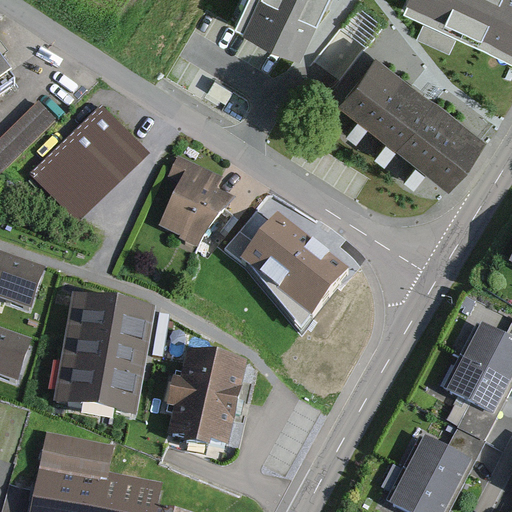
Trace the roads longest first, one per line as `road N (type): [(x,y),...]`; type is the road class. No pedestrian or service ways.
road 1 (residential): [(243,152),(1,0)]
road 2 (tertiary): [(440,279),(305,511)]
road 3 (residential): [(440,279),(243,152)]
road 4 (tertiary): [(511,155),(440,279)]
